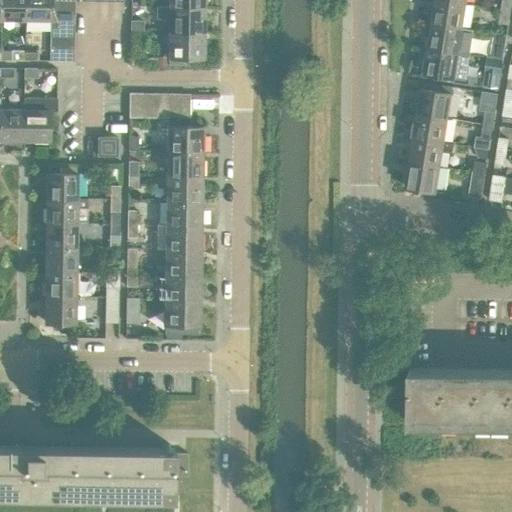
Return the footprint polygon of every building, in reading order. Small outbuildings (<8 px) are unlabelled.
[(27,18),(26,0),(1,0),(2,18),(27,18)] [(26,0),(27,18),(52,18),(52,11),(52,0),(26,0)] [(76,11),(75,0),(52,0),(52,11),(76,11)] [(444,0),(434,0),(431,23),(460,27),(464,3),(444,0)] [(501,0),(500,9),(510,10),(511,0),(501,0)] [(156,6),(156,18),(169,18),(169,30),(204,31),(204,6),(169,5),(169,6),(156,6)] [(508,23),(510,10),(500,9),(498,22),(508,23)] [(76,24),(76,11),(52,11),(52,18),(52,23),(76,24)] [(131,30),(143,30),(143,20),(131,20),(131,30)] [(75,36),(76,24),(52,23),(52,35),(75,36)] [(431,23),(427,47),(456,52),(470,54),(474,30),(460,27),(431,23)] [(143,55),(143,30),(131,30),(131,55),(143,55)] [(169,55),(169,56),(168,56),(155,56),(155,63),(155,65),(169,65),(169,63),(190,64),(190,55),(203,56),(204,31),(169,30),(168,55),(169,55)] [(75,48),(75,36),(52,35),(51,47),(75,48)] [(493,58),(503,59),(505,46),(495,44),(493,58)] [(75,60),(75,48),(51,47),(51,59),(75,60)] [(427,47),(423,72),(434,74),(433,79),(476,85),(477,79),(467,77),(470,54),(456,52),(427,47)] [(26,59),(26,50),(11,50),(11,59),(26,59)] [(26,50),(26,59),(38,59),(38,50),(26,50)] [(501,72),(503,59),(493,58),(491,70),(501,72)] [(23,78),(38,78),(38,68),(23,67),(23,78)] [(0,68),(0,78),(13,78),(13,68),(0,68)] [(498,88),(501,72),(491,70),(485,70),(483,86),(498,88)] [(417,113),(446,117),(450,93),(421,88),(417,113)] [(479,109),(485,109),(495,111),(498,92),(482,90),(479,109)] [(142,117),(142,93),(130,93),(130,117),(142,117)] [(153,117),(154,93),(142,93),(142,117),(153,117)] [(165,117),(166,93),(154,93),(153,117),(165,117)] [(177,117),(178,94),(166,93),(165,117),(167,117),(177,117)] [(177,117),(189,118),(190,94),(178,94),(177,117)] [(25,108),(25,138),(49,139),(50,111),(57,111),(57,97),(23,97),(23,108),(25,108)] [(511,116),(511,111),(511,102),(504,101),(502,114),(511,116)] [(25,108),(23,108),(0,107),(0,138),(25,138),(25,108)] [(483,123),(492,125),(495,111),(485,109),(483,123)] [(442,142),(446,117),(417,113),(413,137),(442,142)] [(189,118),(177,117),(167,117),(167,150),(201,151),(201,126),(189,126),(189,118)] [(490,138),(492,125),(483,123),(481,136),(490,138)] [(116,136),(99,136),(99,155),(117,155),(116,136)] [(139,137),(129,136),(129,150),(139,150),(139,137)] [(497,149),(506,151),(508,138),(499,136),(497,149)] [(453,143),(442,142),(413,137),(409,162),(439,166),(441,151),(452,153),(453,143)] [(504,164),(506,151),(497,149),(495,163),(504,164)] [(201,175),(201,151),(167,150),(167,175),(201,175)] [(471,171),(484,173),(486,162),(473,160),(471,171)] [(129,174),(139,174),(139,161),(129,161),(129,174)] [(435,191),(439,166),(409,162),(406,186),(435,191)] [(480,198),(484,173),(471,171),(468,196),(480,198)] [(47,197),(77,198),(77,173),(61,173),(47,173),(47,197)] [(139,188),(139,174),(129,174),(129,188),(139,188)] [(200,200),(201,175),(167,175),(166,199),(200,200)] [(491,175),(488,200),(500,201),(504,176),(491,175)] [(110,185),(110,198),(120,199),(120,185),(110,185)] [(77,198),(47,197),(46,222),(77,223),(77,208),(88,208),(88,198),(77,198)] [(119,223),(120,199),(110,198),(109,223),(119,223)] [(200,224),(200,200),(166,199),(166,224),(200,224)] [(127,223),(137,223),(137,210),(127,210),(127,223)] [(76,247),(77,223),(46,222),(46,247),(76,247)] [(118,248),(119,223),(109,223),(109,248),(118,248)] [(137,237),(137,223),(127,223),(127,237),(137,237)] [(200,249),(200,224),(166,224),(166,248),(200,249)] [(76,272),(76,247),(46,247),(46,271),(76,272)] [(118,263),(118,248),(109,248),(109,263),(118,263)] [(126,272),(136,273),(136,248),(127,248),(126,272)] [(200,273),(200,249),(166,248),(165,273),(200,273)] [(76,296),(76,272),(46,271),(45,296),(76,296)] [(136,286),(136,273),(126,272),(126,286),(136,286)] [(199,298),(200,273),(165,273),(165,297),(199,298)] [(106,297),(118,297),(118,286),(106,286),(106,297)] [(75,321),(76,296),(45,296),(45,320),(75,321)] [(127,296),(126,322),(139,322),(139,297),(127,296)] [(118,322),(118,297),(106,297),(106,322),(118,322)] [(165,333),(182,333),(198,333),(198,322),(199,322),(199,298),(165,297),(165,333)] [(511,423),(511,368),(408,367),(408,422),(511,423)] [(0,493),(174,496),(174,475),(188,475),(189,451),(186,451),(174,451),(175,445),(0,442),(0,493)]
